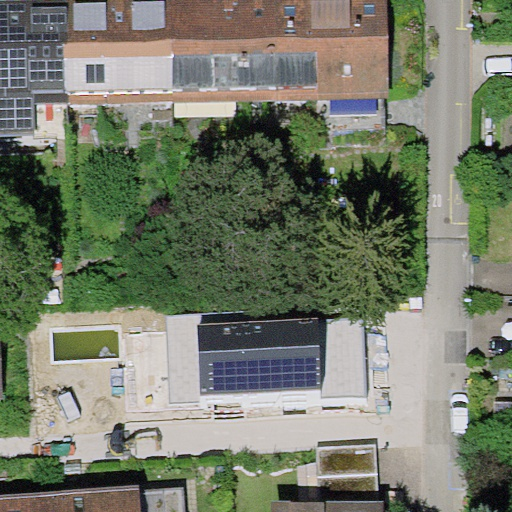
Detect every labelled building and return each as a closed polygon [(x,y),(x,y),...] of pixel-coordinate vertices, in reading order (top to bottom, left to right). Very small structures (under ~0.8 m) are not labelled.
[(384,129),(383,6),(297,8),(275,8),(277,102),(318,101),(318,131),(384,129)] [(109,101),(172,100),(172,98),(170,10),(170,8),(93,10),(65,10),(67,107),(110,106),(109,101)] [(172,98),(236,97),(236,103),(277,102),(275,8),(185,10),(170,10),(172,98)] [(0,143),(68,142),(67,107),(65,10),(0,11),(0,143)] [(320,307),(320,299),(235,302),(236,333),(204,334),(207,391),(247,389),(248,398),(276,397),(276,388),(324,386),(323,373),(322,341),(375,339),(373,305),(320,307)] [(375,448),(316,451),(319,510),(378,507),(375,448)] [(136,511),(136,502),(60,507),(59,511),(136,511)]
